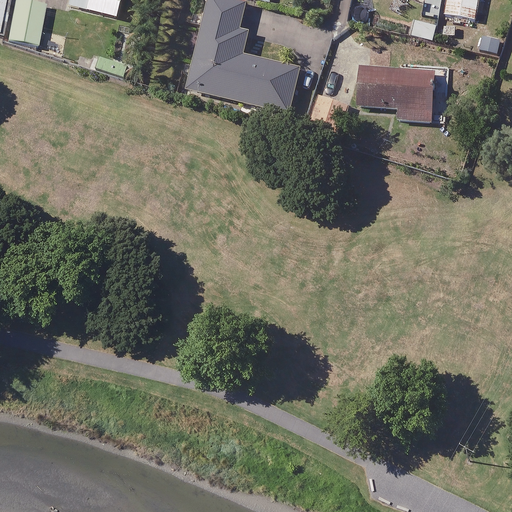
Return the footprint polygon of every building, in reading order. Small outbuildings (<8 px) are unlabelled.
[(0,0),(0,37),(8,0),(0,0)] [(76,0),(75,8),(94,12),(93,17),(119,23),(124,0),(76,0)] [(291,118),(302,72),(256,62),(245,59),(250,37),(241,35),(248,7),(216,0),(213,0),(191,94),(291,118)] [(426,0),(423,17),(441,20),(444,0),(426,0)] [(481,0),(448,0),(445,18),(476,24),(481,0)] [(38,49),(41,33),(47,7),(17,1),(8,43),(38,49)] [(46,31),(42,50),(63,55),(67,36),(46,31)] [(136,69),(100,58),(96,72),(132,83),(136,69)] [(437,73),(361,68),(358,113),(434,117),(437,73)] [(311,128),(334,136),(335,132),(341,134),(350,109),(321,100),(311,128)]
